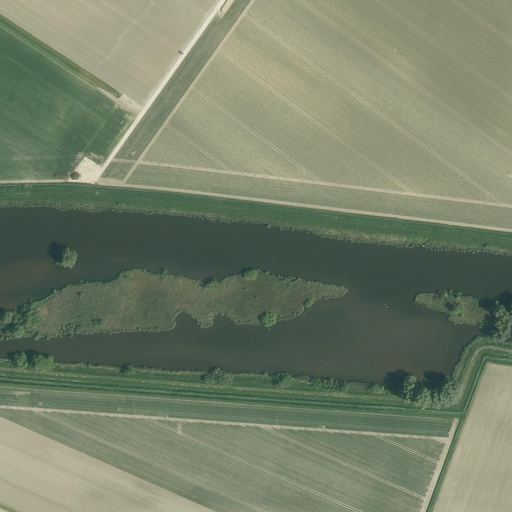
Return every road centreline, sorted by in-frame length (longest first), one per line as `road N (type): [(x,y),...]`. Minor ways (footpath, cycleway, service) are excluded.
road 1 (track): [(511,353),(488,349),(455,405),(0,385)]
road 2 (track): [(222,0),(92,183)]
